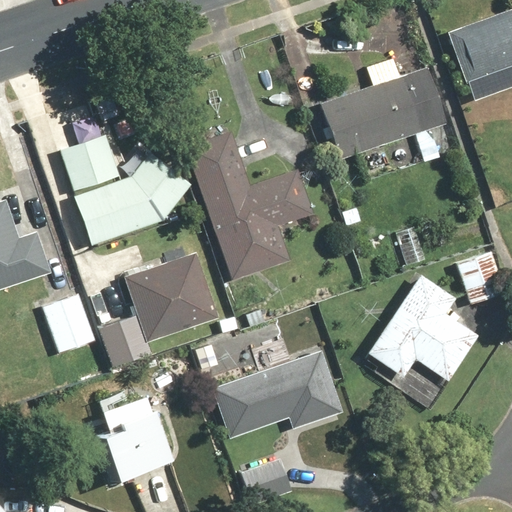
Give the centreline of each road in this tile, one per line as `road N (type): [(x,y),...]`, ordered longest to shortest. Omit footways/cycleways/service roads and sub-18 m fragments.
road 1 (tertiary): [(0,50),(147,0)]
road 2 (residential): [(511,467),(382,511)]
